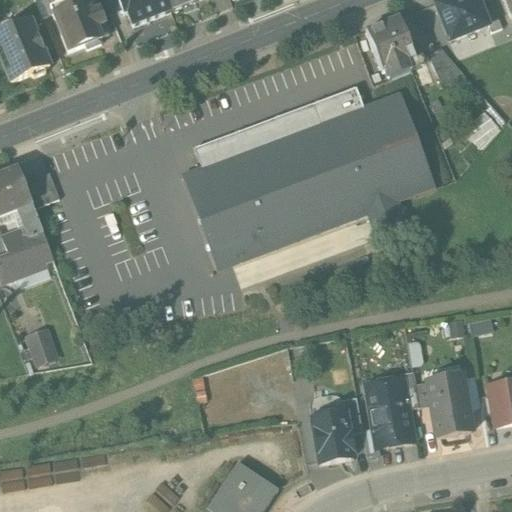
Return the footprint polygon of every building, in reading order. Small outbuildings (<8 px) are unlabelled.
[(32,0),(42,22),(51,18),(52,17),(49,11),(44,0),(32,0)] [(78,7),(75,0),(49,11),(52,17),(51,18),(67,57),(84,50),(86,53),(100,47),(99,44),(108,40),(93,2),(78,7)] [(169,16),(163,0),(119,0),(122,5),(118,6),(123,18),(127,17),(133,30),(169,16)] [(163,0),(169,16),(209,1),(208,0),(163,0)] [(476,0),(452,0),(435,7),(450,44),(488,29),(476,0)] [(511,0),(502,0),(511,20),(511,19),(511,0)] [(399,21),(365,34),(382,76),(385,74),(388,81),(410,72),(407,66),(415,63),(399,21)] [(29,27),(0,38),(0,63),(10,87),(29,79),(33,81),(43,77),(44,73),(46,72),(29,27)] [(438,54),(428,57),(436,75),(445,71),(438,54)] [(201,171),(181,178),(217,275),(367,219),(375,240),(407,228),(399,205),(435,192),(399,97),(362,111),(355,92),(194,152),(201,171)] [(486,111),(463,129),(480,150),(502,131),(486,111)] [(17,171),(0,178),(0,227),(15,222),(20,234),(1,241),(8,260),(0,262),(0,273),(2,280),(9,284),(15,282),(17,275),(39,266),(39,264),(51,259),(33,212),(23,186),(17,171)] [(36,181),(47,207),(59,202),(49,176),(36,181)] [(23,186),(33,212),(47,207),(36,181),(23,186)] [(26,335),(34,369),(59,364),(52,329),(26,335)] [(402,385),(407,413),(419,411),(415,387),(412,376),(400,378),(402,385)] [(462,380),(426,386),(430,410),(436,441),(471,434),(466,406),(462,382),(462,380)] [(462,382),(466,406),(478,405),(474,380),(462,382)] [(511,384),(488,389),(495,430),(511,426),(511,384)] [(402,385),(386,388),(381,395),(368,397),(374,433),(377,451),(379,451),(412,445),(407,413),(402,385)] [(415,387),(419,411),(430,410),(426,386),(415,387)] [(344,417),(345,417),(349,439),(362,436),(356,401),(342,403),(344,417)] [(344,417),(311,423),(319,467),(353,461),(349,439),(345,417),(344,417)] [(374,433),(362,436),(366,459),(380,457),(379,451),(377,451),(374,433)] [(236,465),(205,510),(207,511),(263,511),(277,492),(236,465)]
